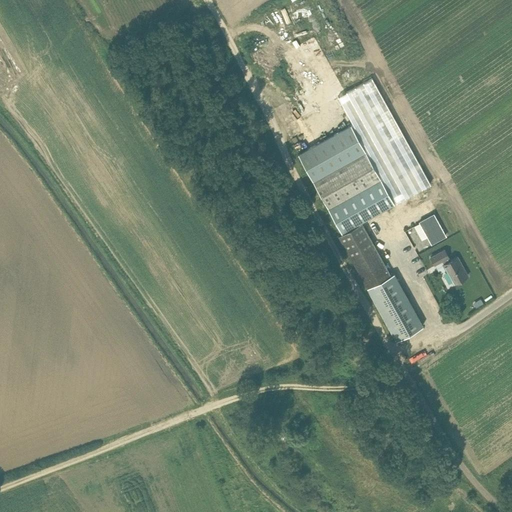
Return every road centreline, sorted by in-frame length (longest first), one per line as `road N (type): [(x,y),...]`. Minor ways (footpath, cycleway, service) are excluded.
road 1 (track): [(511,292),(359,384),(271,384),(0,486)]
road 2 (track): [(395,359),(212,0)]
road 3 (track): [(395,359),(446,453),(504,511)]
